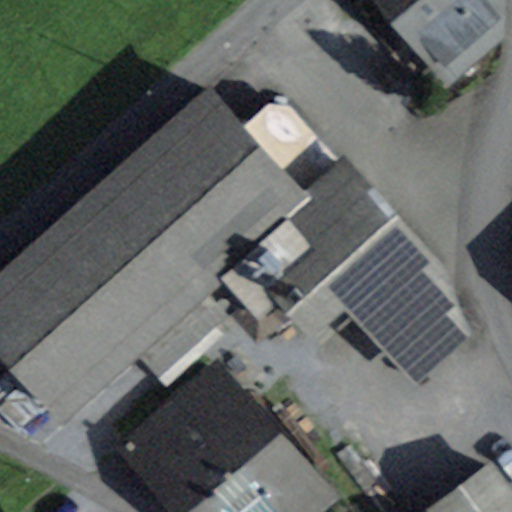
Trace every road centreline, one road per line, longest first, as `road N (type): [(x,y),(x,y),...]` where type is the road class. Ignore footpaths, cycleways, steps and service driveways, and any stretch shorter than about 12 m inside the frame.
road 1 (residential): [(0,233),(256,0)]
road 2 (residential): [(511,329),(493,286),(498,162),(511,77)]
